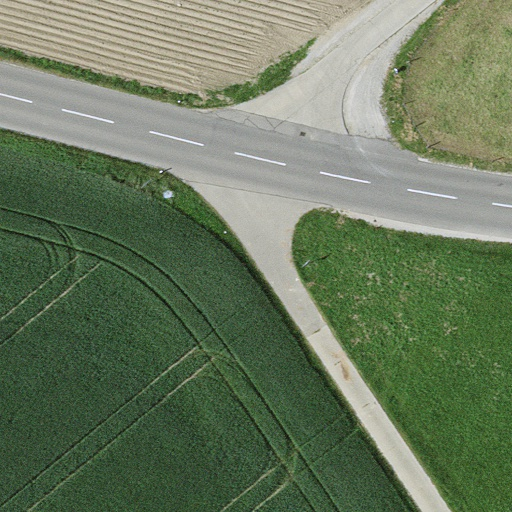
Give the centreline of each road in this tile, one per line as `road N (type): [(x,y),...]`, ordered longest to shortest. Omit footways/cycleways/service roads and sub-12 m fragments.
road 1 (track): [(416,0),(259,158),(261,220),(283,281),(436,511)]
road 2 (tertiary): [(0,92),(259,158),(511,206)]
